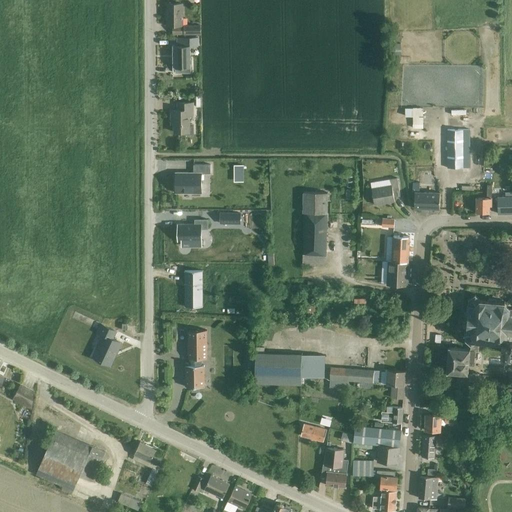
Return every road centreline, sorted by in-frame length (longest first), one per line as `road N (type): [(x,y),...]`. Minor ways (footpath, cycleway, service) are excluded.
road 1 (unclassified): [(143,422),(146,0)]
road 2 (residential): [(407,511),(418,222)]
road 3 (tertiary): [(337,511),(143,422)]
road 4 (tertiary): [(143,422),(0,351)]
